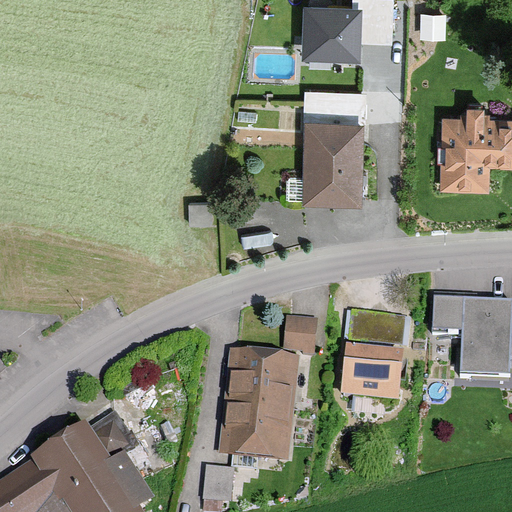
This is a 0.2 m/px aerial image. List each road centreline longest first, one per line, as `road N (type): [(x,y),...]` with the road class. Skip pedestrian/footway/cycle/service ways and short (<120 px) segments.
road 1 (tertiary): [(221,295),(437,254),(511,250)]
road 2 (tertiary): [(0,439),(126,339),(221,295)]
road 3 (residential): [(221,295),(184,511)]
